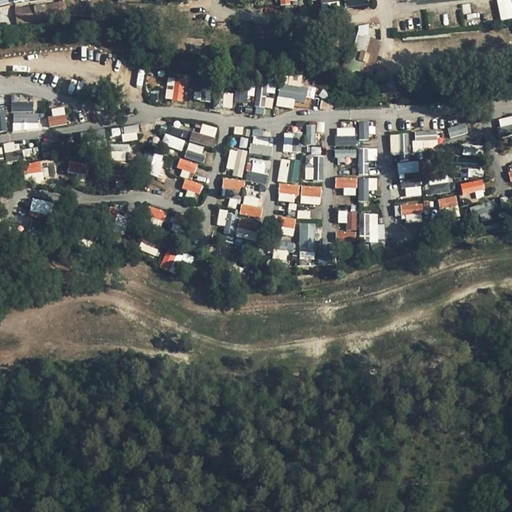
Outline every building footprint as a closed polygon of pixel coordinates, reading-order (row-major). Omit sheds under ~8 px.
[(511,7),(510,0),(495,0),(500,20),(511,17),(511,7)] [(49,21),(48,14),(65,12),(64,2),(14,6),(16,24),(49,21)] [(362,24),(353,59),(375,64),(381,40),(367,37),(369,26),(362,24)] [(167,79),(166,100),(183,101),(184,80),(167,79)] [(264,114),(264,108),(272,108),(273,95),(274,95),(275,81),(258,80),(256,113),(264,114)] [(235,101),(251,103),(253,83),(237,81),(235,101)] [(280,82),(275,105),(293,109),(295,101),(304,103),(307,88),(280,82)] [(197,100),(209,101),(211,86),(198,85),(197,100)] [(12,131),(39,130),(39,113),(33,113),(33,102),(12,102),(12,131)] [(51,108),(53,116),(47,117),(49,127),(67,124),(64,106),(51,108)] [(511,115),(498,120),(500,128),(511,124),(511,115)] [(369,138),(367,121),(358,122),(359,139),(369,138)] [(201,123),(199,132),(192,130),(189,141),(212,147),(218,128),(201,123)] [(447,128),(450,138),(468,133),(465,123),(447,128)] [(315,144),(315,124),(305,125),(305,144),(315,144)] [(122,127),(124,141),(139,139),(137,125),(122,127)] [(168,125),(166,132),(186,139),(188,132),(168,125)] [(336,145),(356,144),(355,127),(335,127),(336,145)] [(253,129),(249,153),(271,156),(274,141),(262,139),(264,131),(253,129)] [(436,129),(412,132),(414,151),(438,148),(436,129)] [(161,144),(182,151),(185,140),(164,133),(161,144)] [(409,133),(400,133),(401,153),(409,153),(409,133)] [(390,134),(391,153),(399,153),(399,134),(390,134)] [(282,151),(299,152),(301,137),(284,135),(282,151)] [(7,161),(19,159),(16,142),(3,144),(7,161)] [(190,142),(184,156),(200,162),(205,148),(190,142)] [(357,149),(359,174),(369,173),(368,161),(377,160),(376,147),(357,149)] [(233,169),(233,175),(243,176),(246,150),(228,148),(226,168),(233,169)] [(318,179),(317,149),(306,149),(307,179),(318,179)] [(336,158),(356,157),(356,149),(335,149),(336,158)] [(158,177),(164,155),(155,153),(149,174),(158,177)] [(254,158),(251,171),(266,174),(269,162),(254,158)] [(277,181),(286,182),(289,160),(280,158),(277,181)] [(479,168),(479,158),(456,158),(456,168),(479,168)] [(177,168),(182,169),(180,177),(193,180),(196,162),(179,159),(177,168)] [(298,182),(299,160),(290,159),(288,181),(298,182)] [(69,161),(67,172),(86,175),(88,164),(69,161)] [(398,162),(399,183),(420,182),(418,161),(398,162)] [(42,162),(23,162),(23,181),(42,181),(42,162)] [(426,194),(449,192),(447,172),(424,175),(426,194)] [(265,183),(266,174),(246,173),(246,182),(265,183)] [(344,195),(357,195),(357,176),(335,177),(335,188),(343,188),(344,195)] [(358,178),(359,201),(369,201),(369,191),(377,190),(376,177),(358,178)] [(199,195),(203,185),(185,178),(181,188),(199,195)] [(222,189),(242,190),(243,179),(222,178),(222,189)] [(462,194),(485,189),(483,178),(460,184),(462,194)] [(278,201),(298,201),(297,183),(278,184),(278,201)] [(300,204),(321,204),(321,186),(301,186),(300,204)] [(421,195),(421,186),(405,187),(405,196),(421,195)] [(222,190),(221,196),(239,198),(240,192),(222,190)] [(243,195),(240,214),(260,218),(262,207),(256,206),(258,198),(243,195)] [(439,208),(457,205),(456,196),(438,199),(439,208)] [(51,216),(53,202),(32,198),(29,211),(51,216)] [(400,204),(401,213),(423,212),(422,202),(400,204)] [(148,204),(142,219),(161,227),(167,212),(148,204)] [(485,213),(483,205),(472,206),(473,214),(485,213)] [(216,224),(224,226),(227,211),(220,209),(216,224)] [(338,211),(338,223),(347,223),(346,210),(338,211)] [(357,237),(356,211),(347,211),(347,231),(336,231),(336,237),(357,237)] [(385,241),(384,224),(378,224),(378,213),(360,213),(361,241),(385,241)] [(284,216),(282,235),(294,236),(295,217),(284,216)] [(255,241),(259,223),(239,218),(235,236),(255,241)] [(300,258),(315,258),(314,223),(299,223),(300,258)] [(156,255),(160,243),(142,238),(138,250),(156,255)] [(321,263),(334,263),(333,245),(321,245),(321,263)] [(160,268),(178,273),(183,252),(166,248),(160,268)]
